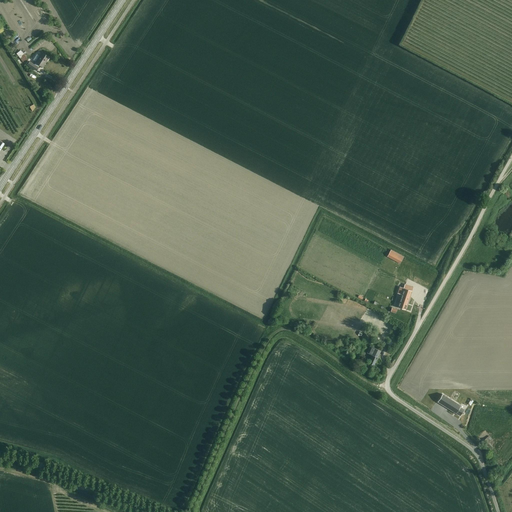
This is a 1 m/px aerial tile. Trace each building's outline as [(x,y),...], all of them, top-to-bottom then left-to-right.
[(30,61),(27,65),(37,71),(39,67),(38,67),(40,65),(43,67),(49,57),(42,52),(40,56),(36,54),(33,59),(36,61),(36,62),(34,64),(30,61)] [(400,263),(403,256),(391,250),(387,256),(400,263)] [(405,309),(408,303),(409,300),(410,297),(413,287),(405,284),(404,288),(400,287),(397,293),(401,294),(397,307),(405,309)] [(369,362),(369,363),(374,365),(381,351),(370,346),(367,352),(367,353),(366,355),(368,356),(369,354),(372,355),(371,359),(369,358),(368,361),(369,362)] [(438,402),(460,416),(464,409),(460,407),(460,405),(442,394),(438,402)]
